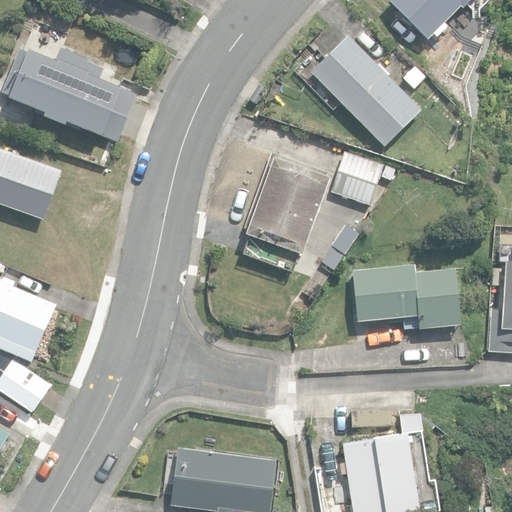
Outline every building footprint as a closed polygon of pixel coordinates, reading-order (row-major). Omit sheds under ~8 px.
[(391,0),(430,38),(462,5),(466,9),(474,0),(391,0)] [(66,107),(102,124),(124,78),(72,54),(75,47),(35,28),(20,58),(29,62),(18,84),(56,102),(54,106),(64,111),(66,107)] [(313,72),(386,146),(424,109),(351,35),(313,72)] [(293,75),(301,67),(295,59),(286,68),(293,75)] [(439,86),(415,65),(404,77),(428,98),(439,86)] [(62,114),(51,140),(91,155),(101,129),(62,114)] [(0,202),(45,219),(63,169),(0,146),(0,202)] [(332,191),(371,204),(384,164),(346,151),(332,191)] [(246,253),(293,270),(300,252),(305,253),(332,177),(327,175),(328,172),(273,152),(246,227),(250,228),(248,233),(253,235),(246,253)] [(392,180),(396,169),(387,164),(382,177),(392,180)] [(491,284),(487,351),(511,352),(511,238),(501,238),(500,260),(509,260),(508,285),(491,284)] [(420,315),(421,329),(463,324),(457,267),(417,271),(417,263),(354,270),(360,321),(420,315)] [(0,346),(34,361),(58,303),(0,278),(0,346)] [(0,380),(0,387),(35,411),(53,384),(15,358),(0,380)] [(0,453),(12,432),(0,425),(0,453)] [(347,473),(353,511),(420,511),(408,433),(343,443),(346,461),(339,462),(341,474),(347,473)] [(272,511),(279,459),(180,448),(173,505),(219,510),(219,511),(272,511)]
